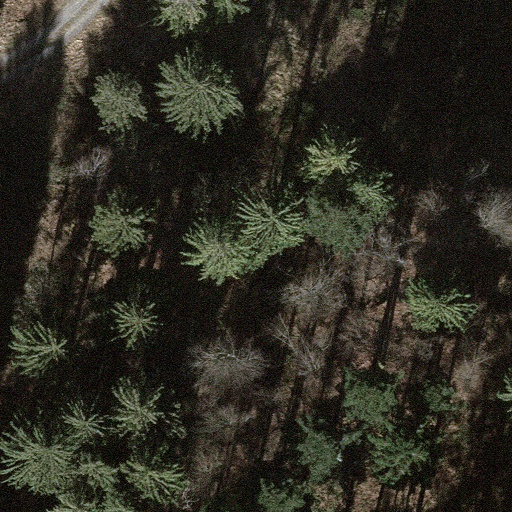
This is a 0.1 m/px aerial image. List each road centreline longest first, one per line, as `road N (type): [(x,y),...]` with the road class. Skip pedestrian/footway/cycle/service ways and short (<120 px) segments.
road 1 (track): [(201,0),(279,73),(511,236)]
road 2 (track): [(125,0),(28,79),(0,92)]
